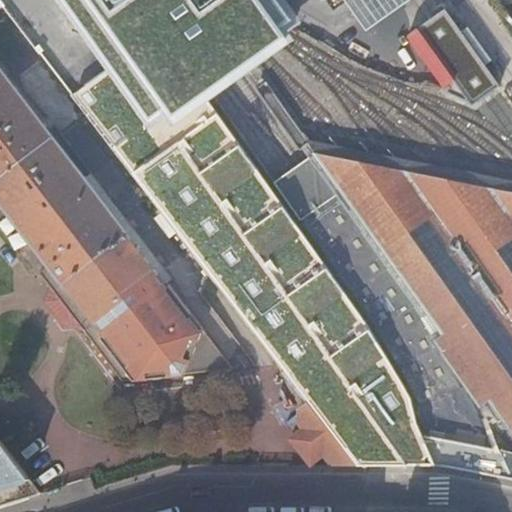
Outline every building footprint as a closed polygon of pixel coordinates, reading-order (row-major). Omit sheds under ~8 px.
[(62,0),(149,120),(216,71),(229,62),(252,45),(273,30),(275,28),(271,22),(286,14),(276,0),(62,0)] [(0,197),(52,267),(42,275),(54,291),(50,303),(67,324),(78,323),(123,383),(236,370),(170,287),(168,289),(85,185),(0,77),(0,11),(1,11),(0,10),(0,197)] [(417,29),(472,105),(487,95),(500,86),(443,11),(417,29)] [(488,404),(493,402),(493,403),(501,422),(496,424),(494,429),(498,441),(440,466),(478,474),(511,480),(511,179),(492,176),(470,173),(439,168),(410,163),(386,159),(357,154),(332,150),(316,148),(271,84),(260,92),(317,167),(342,200),(488,404)] [(342,200),(317,167),(312,170),(310,167),(307,169),(292,180),(274,194),(301,230),(342,200)] [(174,284),(91,180),(85,185),(168,289),(170,287),(174,284)] [(342,200),(301,230),(412,402),(440,466),(498,441),(494,429),(496,424),(501,422),(493,403),(493,402),(488,404),(342,200)] [(179,237),(160,214),(157,217),(160,220),(156,223),(171,243),(179,237)] [(357,464),(310,404),(302,409),(307,415),(313,423),(306,428),(293,438),(313,465),(318,461),(325,455),(331,464),(357,464)] [(313,423),(307,415),(300,420),(306,428),(313,423)] [(0,505),(2,505),(40,493),(18,465),(0,442),(0,505)] [(331,464),(325,455),(318,461),(321,464),(331,464)]
